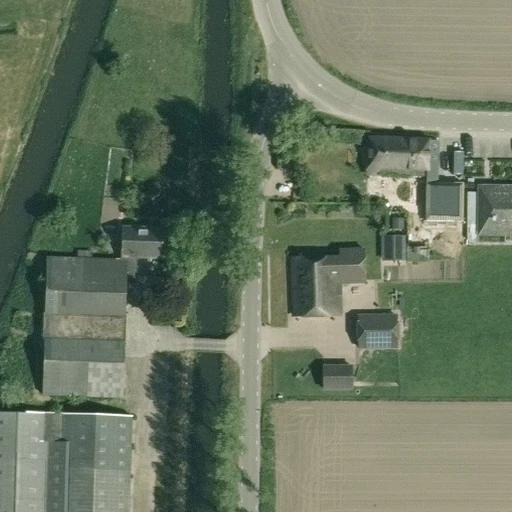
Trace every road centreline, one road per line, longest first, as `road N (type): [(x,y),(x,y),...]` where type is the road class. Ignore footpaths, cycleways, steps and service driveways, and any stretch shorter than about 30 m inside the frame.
road 1 (tertiary): [(248,511),(252,195),(260,147),(301,77)]
road 2 (tertiary): [(511,122),(367,114),(301,77)]
road 3 (unknown): [(250,344),(160,348),(155,452)]
